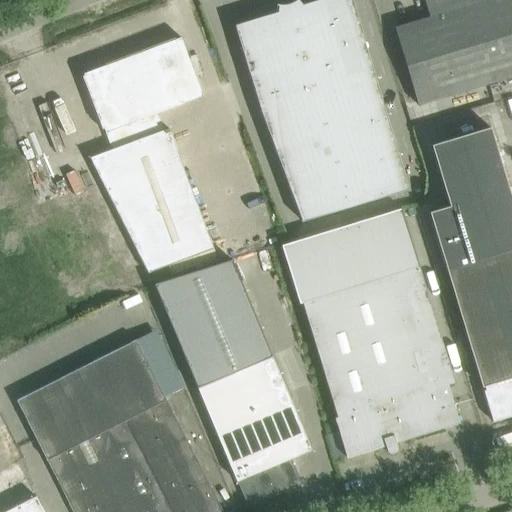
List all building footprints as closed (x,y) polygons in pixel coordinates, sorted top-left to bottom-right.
[(235,25),(260,111),(302,222),(408,190),(351,0),(318,0),(303,5),(298,0),(297,0),(296,0),(295,1),(293,2),(291,3),(288,4),(286,5),(283,5),(281,5),(279,5),(276,5),(276,6),(278,6),(278,12),(235,25)] [(417,105),(511,76),(511,0),(424,0),(429,17),(394,28),(417,105)] [(111,150),(88,158),(81,162),(90,179),(95,177),(146,273),(189,257),(195,273),(218,263),(212,249),(168,128),(162,131),(155,113),(202,96),(180,37),(83,74),(111,150)] [(429,212),(493,422),(511,416),(511,202),(489,128),(431,147),(450,206),(429,212)] [(299,303),(302,302),(338,418),(335,419),(346,456),(384,444),(386,450),(387,451),(388,452),(389,453),(390,453),(391,454),(393,454),(394,453),(396,452),(396,451),(397,450),(397,449),(397,448),(397,447),(395,440),(459,423),(448,385),(454,383),(418,267),(401,208),(281,245),(299,303)] [(290,459),(311,450),(230,260),(154,288),(236,481),(237,481),(248,507),(301,484),(290,459)] [(223,511),(136,340),(76,370),(16,400),(72,511),(223,511)] [(43,511),(36,496),(3,511),(43,511)]
